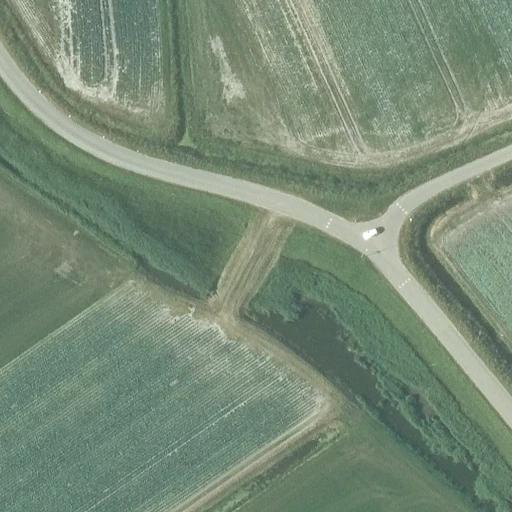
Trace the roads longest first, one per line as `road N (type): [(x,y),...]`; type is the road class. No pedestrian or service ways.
road 1 (tertiary): [(364,241),(303,212),(88,145),(33,104),(0,63)]
road 2 (tertiary): [(511,415),(364,241)]
road 3 (unclassified): [(364,241),(427,191),(511,152)]
